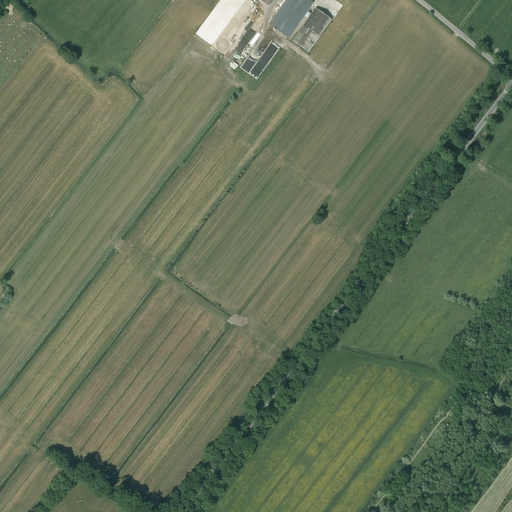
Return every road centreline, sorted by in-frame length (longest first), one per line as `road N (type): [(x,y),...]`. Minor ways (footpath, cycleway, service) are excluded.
road 1 (tertiary): [(182,511),(511,83)]
road 2 (tertiary): [(417,0),(511,79)]
